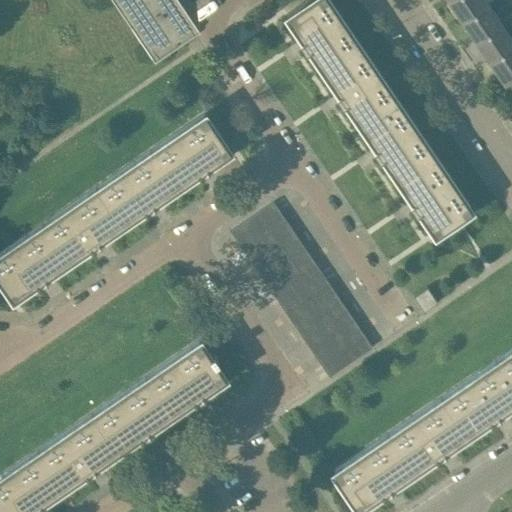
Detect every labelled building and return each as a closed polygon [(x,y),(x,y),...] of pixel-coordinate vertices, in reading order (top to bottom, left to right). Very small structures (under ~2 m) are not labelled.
[(133,0),(151,26),(188,0),(133,0)] [(306,0),(287,13),(361,122),(397,97),(330,0),(306,0)] [(487,0),(448,0),(461,19),(488,1),(487,0)] [(488,1),(461,19),(475,39),(502,21),(488,1)] [(511,35),(502,21),(475,39),(488,59),(511,42),(511,35)] [(511,42),(488,59),(502,78),(511,71),(511,42)] [(511,71),(502,78),(511,93),(511,71)] [(471,206),(397,97),(361,122),(435,230),(471,206)] [(96,185),(121,221),(230,147),(205,111),(96,185)] [(121,221),(96,185),(0,250),(0,277),(12,295),(121,221)] [(258,224),(280,209),(274,200),(252,215),(258,224)] [(286,218),(280,209),(258,224),(264,233),(286,218)] [(258,224),(252,215),(230,230),(236,239),(258,224)] [(292,227),(286,218),(264,233),(271,242),(292,227)] [(243,248),(264,233),(258,224),(236,239),(243,248)] [(298,236),(292,227),(271,242),(277,251),(298,236)] [(249,257),(271,242),(264,233),(243,248),(249,257)] [(305,245),(298,236),(277,251),(283,260),(305,245)] [(255,266),(277,251),(271,242),(249,257),(255,266)] [(311,254),(305,245),(283,260),(289,269),(311,254)] [(261,275),(283,260),(277,251),(255,266),(261,275)] [(317,263),(311,254),(289,269),(295,278),(317,263)] [(267,284),(289,269),(283,260),(261,275),(267,284)] [(323,272),(317,263),(295,278),(301,287),(323,272)] [(273,293),(295,278),(289,269),(267,284),(273,293)] [(329,282),(323,272),(301,287),(308,296),(329,282)] [(279,302),(301,287),(295,278),(273,293),(279,302)] [(335,291),(329,282),(308,296),(314,306),(335,291)] [(427,285),(413,295),(424,310),(438,301),(427,285)] [(286,311),(308,296),(301,287),(279,302),(286,311)] [(341,300),(335,291),(314,306),(320,315),(341,300)] [(292,320),(314,306),(308,296),(286,311),(292,320)] [(348,309),(341,300),(320,315),(326,324),(348,309)] [(298,329),(320,315),(314,306),(292,320),(298,329)] [(354,318),(348,309),(326,324),(332,333),(354,318)] [(304,338),(326,324),(320,315),(298,329),(304,338)] [(360,327),(354,318),(332,333),(338,342),(360,327)] [(311,347),(332,333),(326,324),(304,338),(311,347)] [(366,336),(360,327),(338,342),(344,351),(366,336)] [(317,356),(338,342),(332,333),(311,347),(317,356)] [(372,345),(366,336),(344,351),(351,360),(372,345)] [(92,411),(116,447),(224,373),(215,359),(219,357),(214,349),(210,352),(200,337),(92,411)] [(323,365),(344,351),(338,342),(317,356),(323,365)] [(511,347),(442,395),(466,431),(511,400),(511,347)] [(329,375),(351,360),(344,351),(323,365),(329,375)] [(466,431),(442,395),(332,469),(357,505),(466,431)] [(20,511),(116,447),(92,411),(0,473),(0,509),(1,511),(20,511)]
